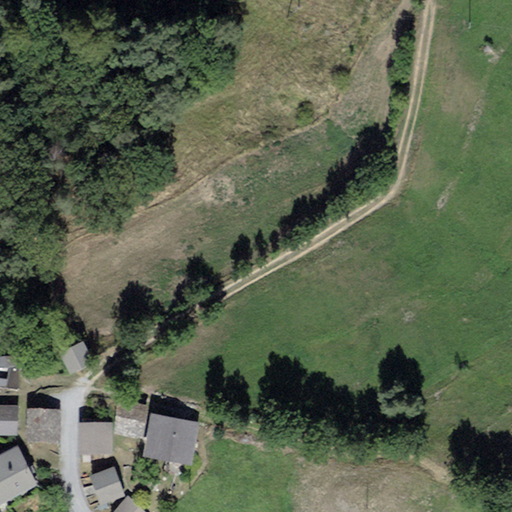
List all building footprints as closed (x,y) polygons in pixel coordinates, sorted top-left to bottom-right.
[(84,345),(62,357),(72,377),(94,366),(84,345)] [(0,360),(0,370),(10,372),(9,390),(22,391),(25,362),(0,360)] [(148,412),(122,406),(115,436),(141,442),(148,412)] [(17,411),(0,411),(0,434),(17,435),(17,411)] [(59,416),(24,415),(23,442),(58,443),(59,416)] [(197,428),(153,420),(147,456),(190,464),(197,428)] [(112,428),(81,429),(82,456),(113,455),(112,428)] [(18,454),(0,462),(0,503),(34,487),(18,454)] [(114,473),(94,481),(103,506),(124,498),(114,473)]
